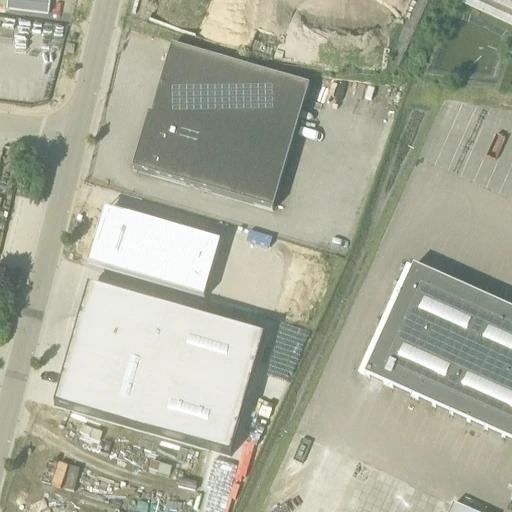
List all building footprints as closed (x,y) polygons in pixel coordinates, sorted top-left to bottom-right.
[(511,0),(456,0),(454,4),(511,29),(511,50),(509,56),(511,57),(511,0)] [(312,89),(172,47),(152,117),(149,116),(148,119),(151,120),(136,169),(133,168),(132,172),(273,213),(312,89)] [(104,210),(87,268),(204,302),(221,244),(104,210)] [(511,311),(413,267),(364,378),(511,443),(511,311)] [(156,349),(81,328),(58,409),(230,459),(264,339),(167,311),(156,349)] [(59,465),(54,487),(61,488),(66,467),(59,465)]
